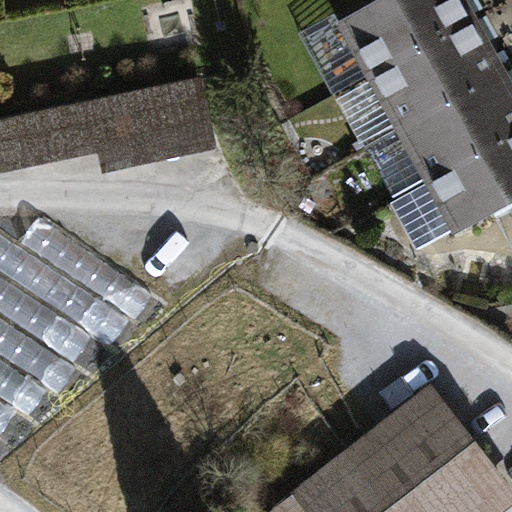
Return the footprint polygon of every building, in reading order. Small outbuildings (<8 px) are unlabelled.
[(384,0),(330,30),(358,83),(465,24),(451,0),(384,0)] [(358,83),(387,135),(494,77),(465,24),(358,83)] [(387,135),(416,188),(511,135),(511,109),(494,77),(387,135)] [(194,92),(0,125),(0,176),(88,162),(104,177),(206,159),(194,92)] [(511,135),(416,188),(445,241),(511,204),(511,135)] [(511,489),(430,385),(266,511),(500,511),(511,503),(511,489)]
